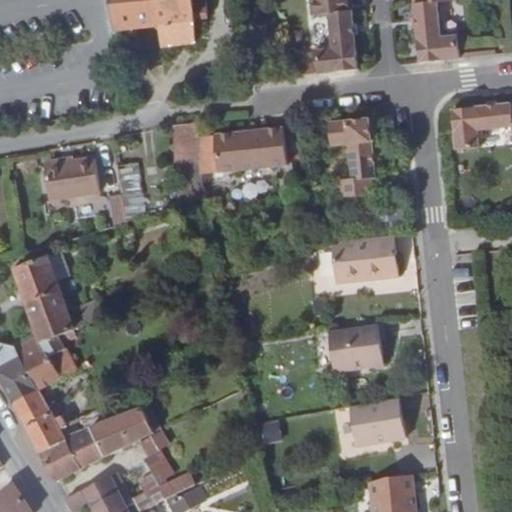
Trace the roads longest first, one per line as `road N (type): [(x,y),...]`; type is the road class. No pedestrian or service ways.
road 1 (residential): [(416,85),(462,511)]
road 2 (residential): [(416,85),(259,102)]
